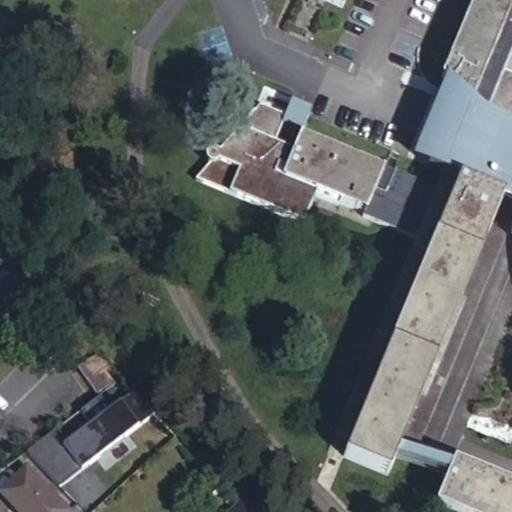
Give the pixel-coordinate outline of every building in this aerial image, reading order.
[(420,243),(337,437),(354,444),(348,459),(392,479),(402,456),(453,479),(440,507),(452,511),(511,511),(511,483),(459,461),(456,468),(405,446),(511,194),(511,0),(476,0),(443,81),(463,94),(432,168),(448,175),(441,191),(433,210),(391,193),(382,189),(389,174),(305,139),(306,135),(287,127),(290,119),(264,108),(223,156),(219,154),(217,154),(215,155),(212,157),(211,159),(210,162),(211,165),(214,168),(200,184),(309,231),(323,196),(371,217),(378,199),(430,220),(420,243)] [(324,0),(345,9),(349,0),(324,0)] [(317,111),(297,102),(290,119),(310,128),(317,111)] [(290,119),(287,127),(306,135),(310,128),(290,119)] [(391,170),(389,174),(382,189),(391,193),(400,174),(391,170)] [(441,191),(400,174),(391,193),(433,210),(441,191)] [(369,222),(420,243),(430,220),(378,199),(371,217),(369,222)] [(28,454),(56,488),(133,424),(105,390),(28,454)] [(2,496),(17,511),(70,511),(29,470),(2,496)]
